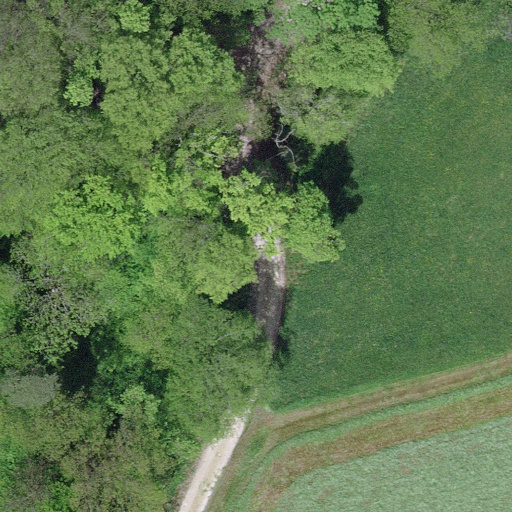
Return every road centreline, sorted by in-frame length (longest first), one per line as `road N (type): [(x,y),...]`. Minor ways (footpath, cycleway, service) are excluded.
road 1 (track): [(190,511),(223,447),(255,334),(265,260),(263,203),(231,72)]
road 2 (track): [(231,72),(156,59),(35,0)]
